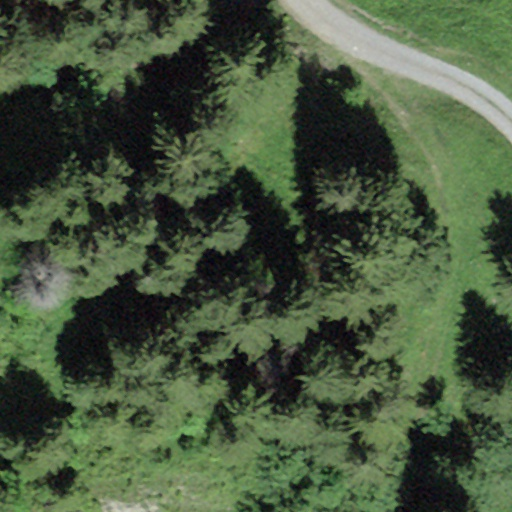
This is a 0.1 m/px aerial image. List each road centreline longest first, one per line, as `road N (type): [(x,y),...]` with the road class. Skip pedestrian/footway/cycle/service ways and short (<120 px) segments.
road 1 (track): [(374,41),(446,231),(419,511)]
road 2 (track): [(511,117),(302,0)]
